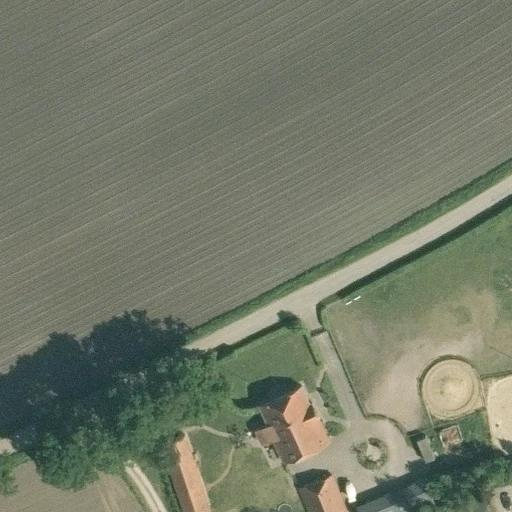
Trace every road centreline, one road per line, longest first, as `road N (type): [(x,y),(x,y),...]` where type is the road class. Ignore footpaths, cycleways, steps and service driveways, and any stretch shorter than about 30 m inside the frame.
road 1 (tertiary): [(0,449),(417,242),(511,186)]
road 2 (track): [(76,411),(113,439),(163,511)]
